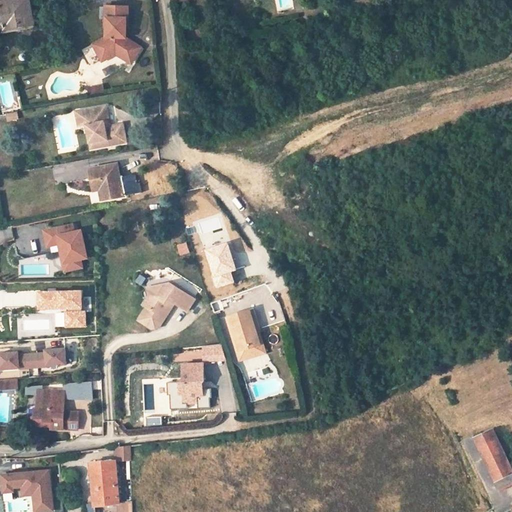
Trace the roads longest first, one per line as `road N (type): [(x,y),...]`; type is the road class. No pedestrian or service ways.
road 1 (track): [(230,428),(309,419),(311,408),(289,307),(264,257),(228,194),(190,169)]
road 2 (residential): [(0,453),(230,428)]
road 3 (residential): [(164,0),(175,147),(190,169)]
